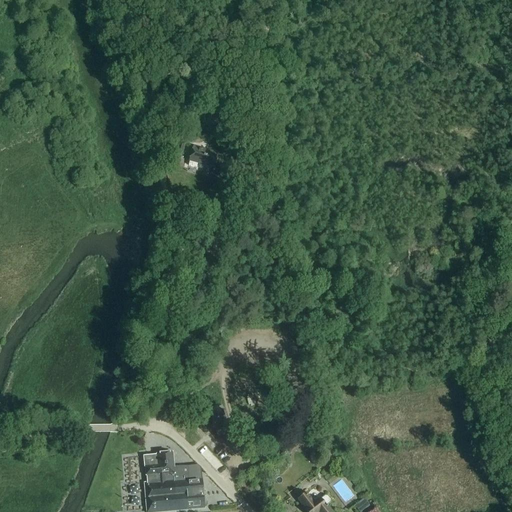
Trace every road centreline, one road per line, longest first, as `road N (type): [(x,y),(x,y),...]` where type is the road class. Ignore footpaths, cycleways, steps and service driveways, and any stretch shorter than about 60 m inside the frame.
road 1 (track): [(155,428),(230,199),(266,0)]
road 2 (track): [(121,19),(140,66),(178,239),(213,266)]
road 3 (track): [(244,455),(261,453),(282,431),(290,374),(257,353),(225,372),(238,443)]
road 4 (unclassified): [(250,511),(159,429)]
